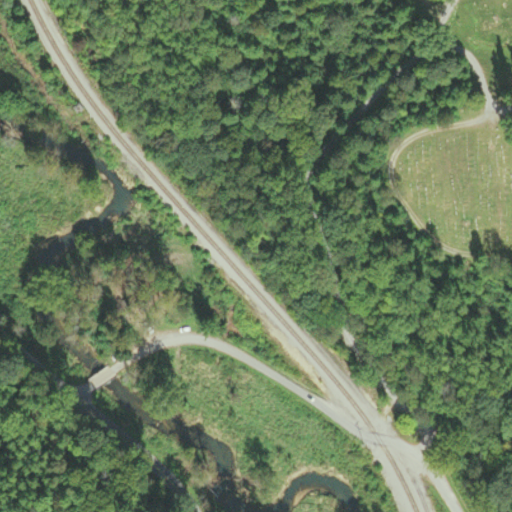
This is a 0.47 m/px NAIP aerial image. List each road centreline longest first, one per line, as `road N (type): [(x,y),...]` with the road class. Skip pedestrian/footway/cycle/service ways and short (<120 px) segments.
road 1 (residential): [(458,511),(418,454),(326,410),(230,349),(182,339),(123,363)]
road 2 (tertiary): [(203,511),(174,469),(0,330)]
